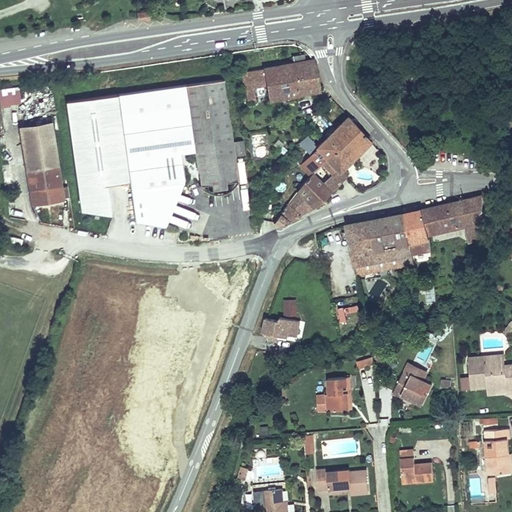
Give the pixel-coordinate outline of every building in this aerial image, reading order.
[(152,8),(141,9),(142,17),(153,16),(152,8)] [(315,59),(263,69),(269,103),(321,94),(315,59)] [(269,103),(263,69),(252,71),(250,63),(240,65),(248,107),(269,103)] [(232,142),(224,80),(116,94),(128,182),(133,221),(164,227),(183,180),(179,154),(194,152),(198,186),(210,184),(211,191),(226,189),(225,183),(237,181),(234,156),(244,155),(242,140),(232,142)] [(20,87),(6,89),(8,104),(22,102),(20,87)] [(110,216),(106,185),(128,182),(116,94),(64,101),(79,212),(110,216)] [(309,177),(294,193),(312,209),(322,202),(349,173),(343,168),(371,142),(346,116),(313,147),(314,150),(298,166),(309,177)] [(17,127),(29,205),(63,200),(51,122),(17,127)] [(272,223),(276,227),(292,223),(312,209),(294,193),(272,223)] [(483,194),(422,208),(428,237),(464,229),(468,244),(493,239),(483,194)] [(422,208),(403,212),(411,255),(430,251),(428,237),(422,208)] [(403,212),(344,224),(353,268),(411,256),(411,255),(403,212)] [(296,316),(297,300),(283,299),(282,315),(296,316)] [(337,309),(340,322),(347,321),(345,313),(360,310),(359,304),(337,309)] [(285,325),(267,327),(268,341),(286,338),(285,325)] [(371,354),(370,346),(361,348),(362,355),(371,354)] [(362,355),(361,348),(353,348),(355,357),(362,355)] [(383,355),(375,359),(377,365),(386,362),(383,355)] [(508,355),(486,357),(486,363),(501,362),(502,369),(509,369),(508,355)] [(486,363),(486,357),(468,358),(470,389),(487,387),(488,391),(510,389),(510,393),(511,392),(511,368),(509,369),(502,369),(501,362),(486,363)] [(407,362),(403,370),(425,380),(429,372),(407,362)] [(425,380),(403,370),(391,394),(401,399),(403,395),(423,405),(433,385),(425,380)] [(349,386),(328,388),(328,402),(324,403),(324,406),(325,420),(325,421),(350,419),(348,402),(344,403),(343,394),(350,393),(349,386)] [(510,393),(510,389),(488,391),(488,398),(510,396),(510,393)] [(324,406),(315,406),(316,420),(325,420),(324,406)] [(493,417),(479,419),(479,424),(485,423),(485,426),(494,425),(493,417)] [(509,426),(481,429),(487,475),(507,472),(505,453),(503,436),(510,435),(509,426)] [(313,447),(309,447),(310,452),(305,453),(306,463),(314,462),(313,447)] [(400,453),(401,461),(416,459),(415,452),(400,453)] [(416,459),(401,461),(402,482),(414,481),(415,483),(434,482),(432,464),(416,465),(416,459)] [(247,479),(248,467),(239,466),(238,478),(247,479)] [(318,470),(319,490),(330,489),(353,487),(354,493),(370,491),(369,473),(351,474),(351,471),(332,472),(331,469),(318,470)] [(284,511),(283,500),(251,503),(252,511),(284,511)]
